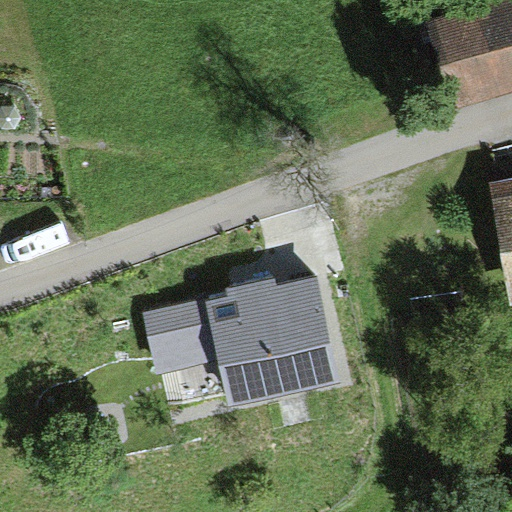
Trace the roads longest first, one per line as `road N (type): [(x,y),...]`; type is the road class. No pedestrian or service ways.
road 1 (residential): [(357,162),(417,426),(284,511)]
road 2 (residential): [(357,162),(0,281)]
road 3 (residential): [(511,110),(357,162)]
